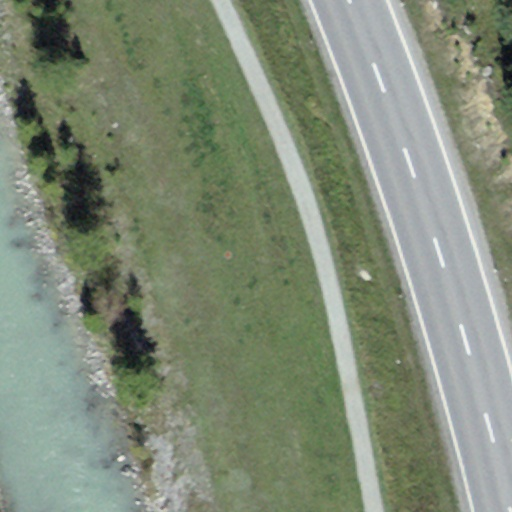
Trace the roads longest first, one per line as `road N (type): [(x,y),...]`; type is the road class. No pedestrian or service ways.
road 1 (track): [(374,511),(326,267),(290,160),(218,0)]
road 2 (primary): [(509,511),(410,162),(348,0)]
